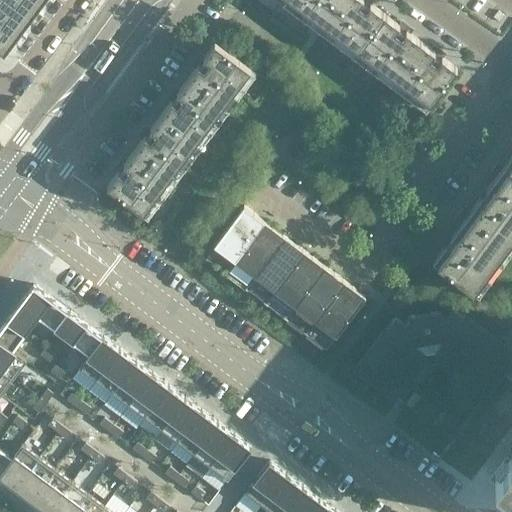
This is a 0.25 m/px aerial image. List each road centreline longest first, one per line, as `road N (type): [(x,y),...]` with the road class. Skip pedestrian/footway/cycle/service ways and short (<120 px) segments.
road 1 (unclassified): [(439,511),(0,189)]
road 2 (residential): [(237,173),(350,255),(364,257),(511,76)]
road 3 (secondary): [(0,183),(138,0)]
road 4 (residential): [(5,96),(77,0)]
